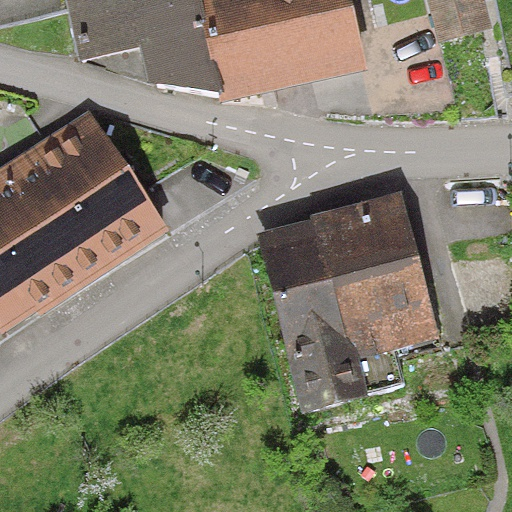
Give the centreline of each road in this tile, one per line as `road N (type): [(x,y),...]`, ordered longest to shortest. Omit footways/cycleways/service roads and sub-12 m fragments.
road 1 (residential): [(0,383),(281,195),(319,147)]
road 2 (residential): [(319,147),(0,63)]
road 3 (residential): [(511,149),(319,147)]
